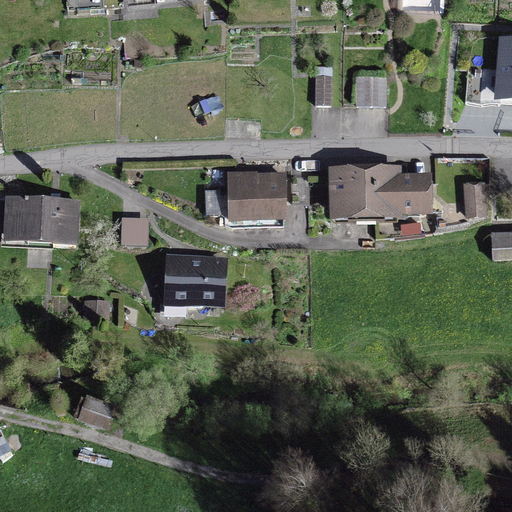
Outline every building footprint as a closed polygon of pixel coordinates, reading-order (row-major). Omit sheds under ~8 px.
[(511,99),(511,46),(504,46),(502,74),(468,71),(465,103),(500,106),(500,99),(511,99)] [(316,78),(316,107),(331,107),(331,78),(316,78)] [(357,79),(356,108),(385,108),(386,79),(357,79)] [(334,176),(335,218),(428,214),(427,181),(396,182),(396,175),(334,176)] [(230,222),(285,221),(284,177),(229,179),(230,222)] [(291,205),(309,205),(309,177),(291,177),(291,205)] [(8,200),(6,239),(55,241),(55,247),(75,248),(77,203),(8,200)] [(468,219),(484,218),(483,206),(467,207),(468,219)] [(124,222),(123,247),(150,248),(151,223),(124,222)] [(511,234),(491,236),(493,261),(511,259),(511,234)] [(223,264),(170,261),(168,304),(184,305),(188,309),(201,309),(205,306),(221,306),(223,264)] [(87,304),(86,319),(107,321),(108,305),(87,304)] [(88,400),(80,421),(104,430),(113,409),(88,400)]
